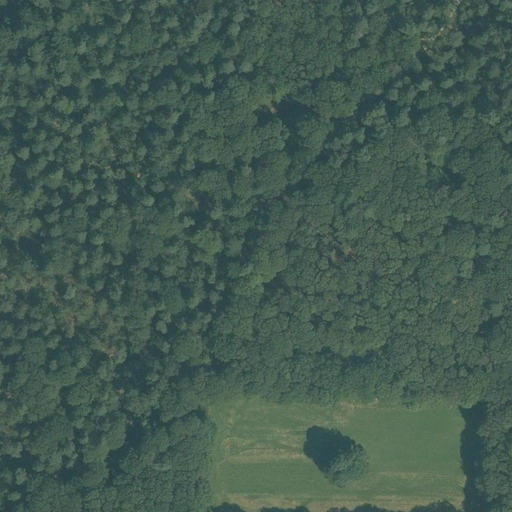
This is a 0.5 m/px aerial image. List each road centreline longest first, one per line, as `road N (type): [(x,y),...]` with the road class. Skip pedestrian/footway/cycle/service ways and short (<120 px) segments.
road 1 (track): [(456,0),(391,81),(259,205),(215,305),(58,511)]
road 2 (track): [(511,348),(292,329),(215,305)]
